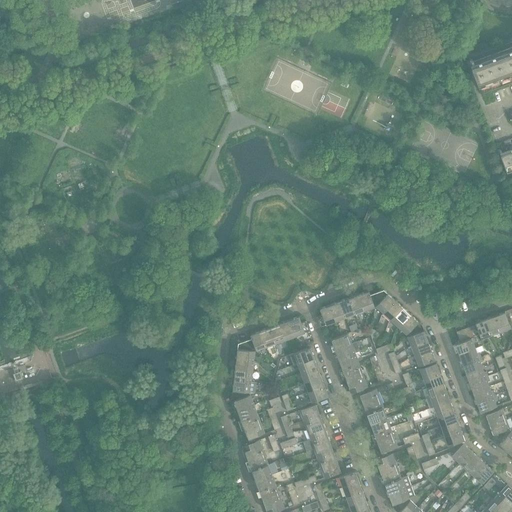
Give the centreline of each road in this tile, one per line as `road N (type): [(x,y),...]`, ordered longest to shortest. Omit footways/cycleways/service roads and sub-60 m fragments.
road 1 (residential): [(308,305),(224,332),(216,395),(259,511)]
road 2 (residential): [(389,511),(308,305)]
road 3 (residential): [(511,466),(475,433),(434,325)]
road 4 (residential): [(434,325),(379,277),(308,305)]
